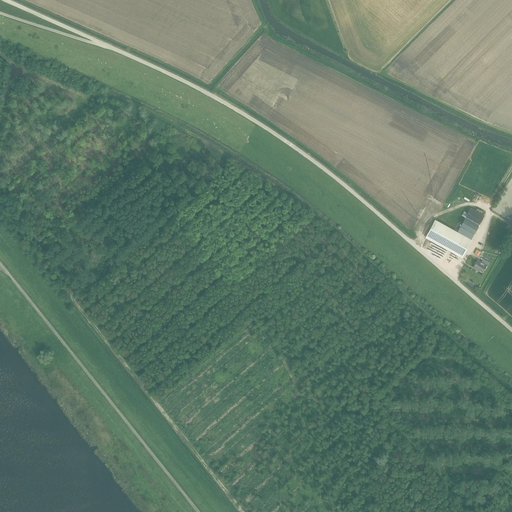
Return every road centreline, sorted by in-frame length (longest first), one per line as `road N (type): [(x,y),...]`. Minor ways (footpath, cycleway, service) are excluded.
road 1 (track): [(10,62),(86,95),(142,106),(208,140),(308,205),(421,306),(441,339),(381,400),(480,511)]
road 2 (unclassified): [(511,332),(274,132),(106,45)]
road 3 (track): [(0,188),(72,282),(73,302),(242,511)]
road 4 (unclassified): [(197,511),(0,263)]
